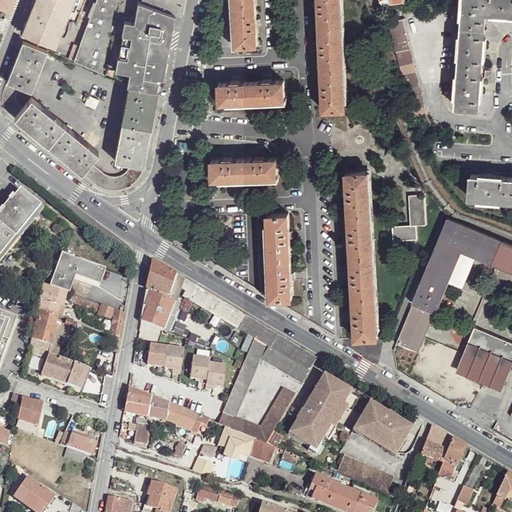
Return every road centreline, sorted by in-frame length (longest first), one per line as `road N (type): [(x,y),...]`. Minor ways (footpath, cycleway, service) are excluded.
road 1 (secondary): [(511,455),(144,238)]
road 2 (residential): [(194,0),(155,182)]
road 3 (residential): [(144,238),(116,418)]
road 4 (residential): [(110,449),(265,499)]
road 5 (secondary): [(96,205),(0,131)]
